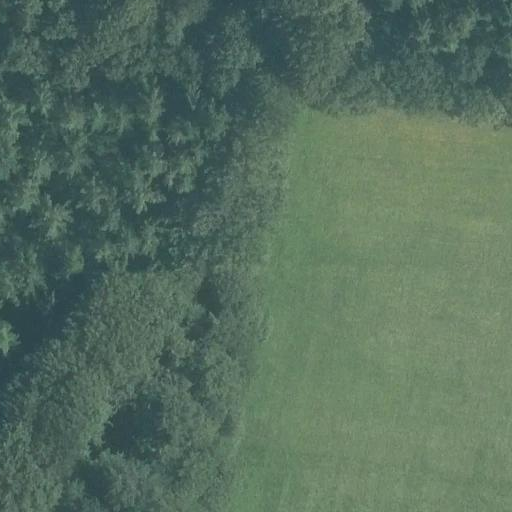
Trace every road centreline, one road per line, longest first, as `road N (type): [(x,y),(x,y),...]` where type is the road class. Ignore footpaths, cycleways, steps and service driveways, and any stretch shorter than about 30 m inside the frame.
road 1 (track): [(0,505),(119,334),(254,92),(279,0)]
road 2 (track): [(0,32),(511,72)]
